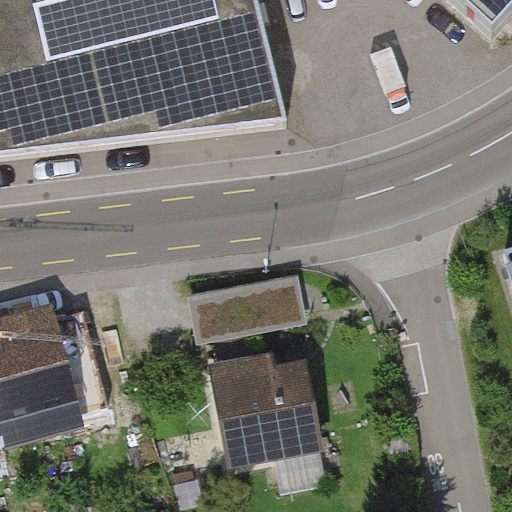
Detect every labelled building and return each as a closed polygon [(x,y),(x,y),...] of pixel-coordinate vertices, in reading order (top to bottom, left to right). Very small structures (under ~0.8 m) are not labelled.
[(0,0),(0,162),(288,128),(257,0),(0,0)] [(511,0),(447,0),(494,43),(511,22),(511,0)] [(511,257),(503,261),(511,291),(511,257)] [(301,275),(192,296),(201,345),(311,325),(301,275)] [(0,339),(0,442),(110,414),(84,317),(0,339)] [(218,371),(237,476),(330,459),(311,354),(218,371)]
